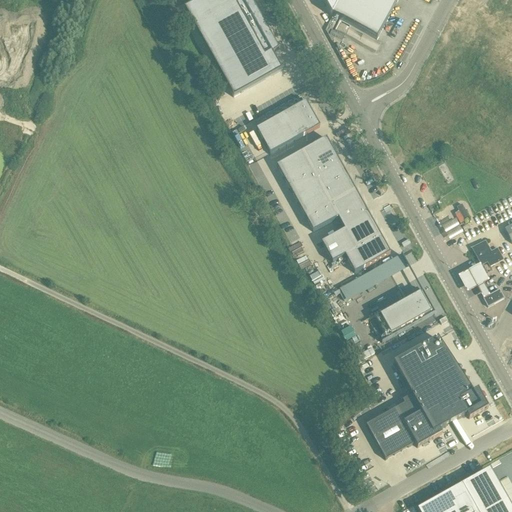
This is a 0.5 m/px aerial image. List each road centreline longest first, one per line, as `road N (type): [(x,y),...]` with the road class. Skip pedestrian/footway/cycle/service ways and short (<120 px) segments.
road 1 (unclassified): [(511,388),(357,110)]
road 2 (track): [(277,399),(0,267)]
road 3 (residential): [(271,511),(217,490),(145,476),(0,410)]
road 4 (unclassified): [(511,428),(364,511)]
road 5 (unclassified): [(357,110),(406,80),(451,0)]
road 6 (unknown): [(464,357),(447,331),(424,335),(383,359),(390,390)]
road 7 (residential): [(347,511),(296,418),(277,399)]
road 8 (unclassified): [(357,110),(294,0)]
